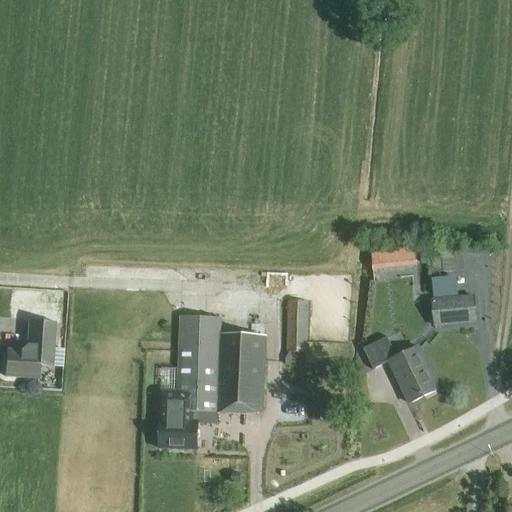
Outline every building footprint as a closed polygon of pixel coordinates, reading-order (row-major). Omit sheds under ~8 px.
[(414,246),(387,249),(389,268),(416,266),(414,246)] [(429,255),(430,275),(454,273),(452,253),(429,255)] [(289,282),(286,365),(306,366),(308,283),(289,282)] [(473,298),(432,302),(435,327),(476,323),(473,298)] [(162,406),(159,450),(196,451),(198,424),(217,425),(217,414),(246,415),(262,415),(265,339),(220,338),(221,320),(180,319),(179,351),(177,396),(177,406),(162,406)] [(7,351),(6,378),(39,380),(40,367),(51,367),(55,325),(28,323),(26,352),(7,351)] [(418,349),(397,359),(387,339),(363,350),(373,371),(389,363),(409,405),(438,391),(418,349)]
